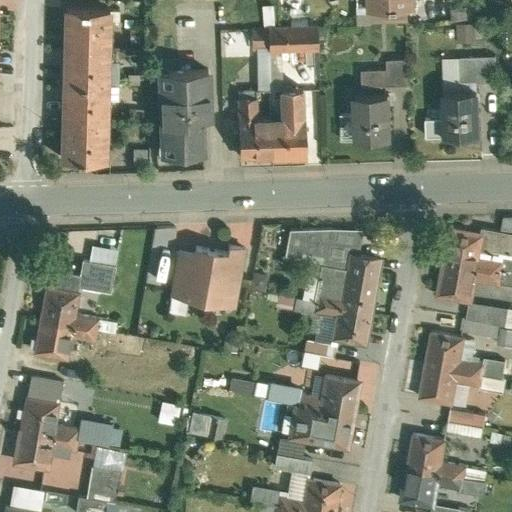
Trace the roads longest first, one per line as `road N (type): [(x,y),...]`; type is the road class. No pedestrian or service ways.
road 1 (tertiary): [(424,189),(29,202)]
road 2 (residential): [(424,189),(367,511)]
road 3 (residential): [(29,202),(36,0)]
road 4 (residential): [(26,202),(0,350)]
